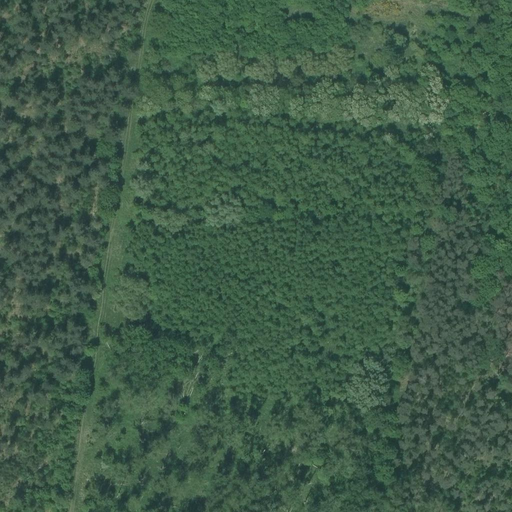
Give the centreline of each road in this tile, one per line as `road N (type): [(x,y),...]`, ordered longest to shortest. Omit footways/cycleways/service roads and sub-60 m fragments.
road 1 (track): [(71,511),(124,152)]
road 2 (track): [(124,152),(150,0)]
road 3 (track): [(0,111),(124,152)]
